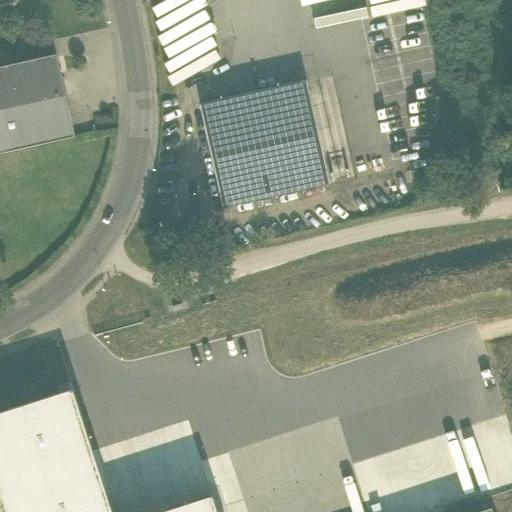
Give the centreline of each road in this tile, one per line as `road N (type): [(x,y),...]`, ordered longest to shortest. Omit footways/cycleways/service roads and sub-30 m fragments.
road 1 (track): [(511,205),(169,285),(98,250)]
road 2 (residential): [(120,0),(137,70),(141,137),(98,250),(63,292)]
